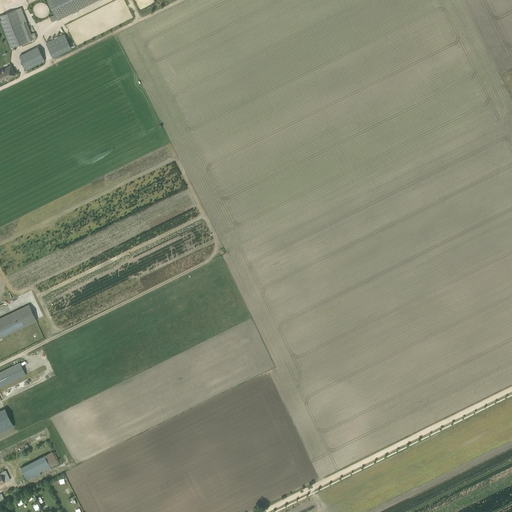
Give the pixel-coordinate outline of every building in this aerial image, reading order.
[(47,0),(57,20),(97,0),(47,0)] [(0,15),(0,21),(10,48),(33,39),(21,7),(0,15)] [(45,43),(52,58),(71,49),(64,34),(45,43)] [(19,56),(26,70),(45,61),(38,47),(19,56)] [(11,65),(0,70),(0,81),(4,79),(4,80),(15,75),(11,65)] [(0,337),(36,320),(29,304),(0,317),(0,337)] [(20,362),(0,371),(0,387),(26,374),(20,362)] [(5,408),(0,410),(0,432),(14,426),(5,408)] [(1,443),(2,447),(15,442),(14,439),(1,443)] [(20,467),(26,479),(50,467),(45,456),(20,467)] [(0,484),(5,483),(4,482),(10,480),(5,470),(0,472),(0,484)]
